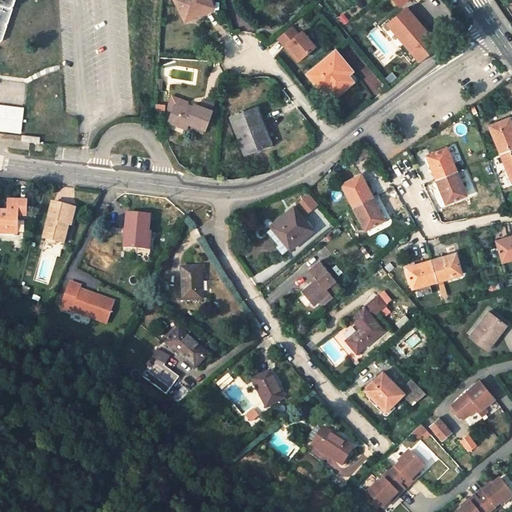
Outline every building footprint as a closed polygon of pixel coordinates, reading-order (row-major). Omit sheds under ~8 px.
[(0,0),(0,39),(2,40),(15,0),(0,0)] [(210,0),(175,0),(186,20),(214,6),(210,0)] [(419,62),(438,46),(406,8),(402,10),(387,24),(419,62)] [(306,29),(301,33),(294,24),(277,39),(298,64),(320,46),(306,29)] [(325,84),(329,89),(334,95),(351,81),(346,75),(342,70),(347,66),(335,52),(308,75),(320,88),(325,84)] [(351,71),(347,66),(342,70),(346,75),(351,71)] [(25,83),(0,79),(0,128),(20,131),(25,83)] [(324,93),(329,89),(325,84),(320,88),(324,93)] [(480,120),(474,103),(469,106),(475,122),(480,120)] [(194,104),(193,107),(192,110),(185,108),(175,104),(168,123),(186,130),(188,124),(205,130),(211,111),(194,104)] [(231,116),(244,152),(267,144),(259,120),(261,119),(257,107),(231,116)] [(511,148),(511,130),(508,119),(488,126),(499,154),(511,148)] [(39,137),(22,135),(21,137),(21,141),(39,143),(39,137)] [(364,144),(358,148),(364,156),(364,157),(370,152),(364,144)] [(356,145),(349,150),(356,161),(364,156),(358,148),(356,145)] [(511,148),(499,154),(509,181),(511,180),(511,148)] [(447,149),(431,155),(437,170),(433,172),(436,180),(456,172),(447,149)] [(426,157),(433,172),(437,170),(431,155),(426,157)] [(436,180),(440,190),(444,188),(450,203),(465,196),(456,172),(436,180)] [(361,175),(357,177),(365,191),(369,189),(361,175)] [(355,208),(374,198),(369,189),(365,191),(357,177),(343,185),(355,208)] [(444,188),(440,190),(446,204),(450,203),(444,188)] [(366,229),(381,221),(374,208),(378,206),(374,198),(355,208),(366,229)] [(0,209),(0,231),(19,233),(20,215),(28,216),(29,200),(10,199),(9,210),(0,209)] [(55,202),(45,237),(65,242),(70,223),(73,224),(77,209),(55,202)] [(385,220),(378,206),(374,208),(381,221),(385,220)] [(294,207),(279,219),(282,223),(297,210),(294,207)] [(270,226),(289,249),(313,230),(297,210),(282,223),(279,219),(270,226)] [(147,248),(148,231),(149,214),(127,212),(124,247),(135,247),(147,248)] [(511,235),(511,236),(511,237),(511,239),(498,244),(503,261),(511,257),(511,235)] [(146,258),(147,248),(135,247),(134,257),(146,258)] [(462,274),(457,258),(442,262),(441,258),(433,260),(439,281),(462,274)] [(433,260),(423,263),(424,266),(409,271),(414,288),(439,281),(433,260)] [(324,305),(332,298),(331,296),(326,290),(337,280),(321,261),(312,269),(319,278),(302,292),(315,306),(321,301),(324,305)] [(181,267),(181,299),(201,298),(200,267),(181,267)] [(342,287),(337,280),(326,290),(331,296),(342,287)] [(106,326),(114,305),(95,298),(94,300),(80,294),(82,289),(70,284),(62,305),(73,309),(72,313),(106,326)] [(346,340),(358,354),(384,329),(373,317),(382,308),(374,299),(352,319),(360,327),(346,340)] [(62,305),(60,310),(71,314),(72,313),(73,309),(62,305)] [(470,336),(489,349),(508,322),(488,309),(470,336)] [(164,344),(194,371),(208,355),(178,328),(164,344)] [(170,358),(156,350),(152,358),(165,365),(170,358)] [(271,372),(254,380),(268,407),(284,399),(271,372)] [(387,411),(405,393),(384,372),(366,390),(387,411)] [(409,393),(406,396),(413,403),(426,393),(413,380),(405,389),(409,393)] [(494,401),(480,382),(453,403),(463,417),(475,408),(482,418),(489,413),(486,407),(494,401)] [(249,426),(261,416),(254,407),(242,418),(249,426)] [(441,440),(450,433),(440,418),(430,425),(441,440)] [(422,423),(417,428),(422,434),(427,429),(422,423)] [(313,444),(343,463),(353,446),(324,428),(313,444)] [(468,451),(475,446),(468,436),(460,441),(468,451)] [(401,461),(391,471),(381,480),(379,479),(368,490),(383,505),(391,497),(398,491),(400,492),(406,486),(412,481),(410,479),(417,472),(425,464),(411,449),(400,459),(401,461)] [(354,456),(355,465),(365,463),(364,455),(354,456)] [(334,476),(346,484),(350,478),(338,470),(334,476)] [(419,474),(417,472),(410,479),(412,481),(419,474)] [(463,506),(455,511),(488,511),(489,511),(500,503),(501,505),(511,496),(511,493),(501,478),(491,485),(484,491),(482,489),(476,494),(469,499),(470,501),(463,506)] [(245,499),(252,506),(260,497),(253,491),(245,499)] [(400,492),(398,491),(391,497),(393,499),(400,492)]
